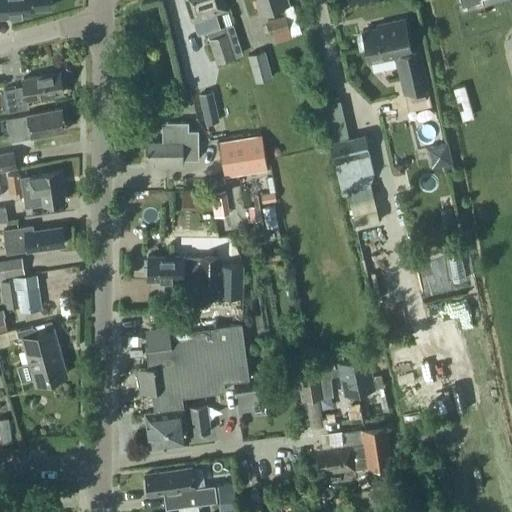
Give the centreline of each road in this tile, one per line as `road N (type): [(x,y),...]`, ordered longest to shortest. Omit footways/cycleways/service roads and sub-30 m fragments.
road 1 (tertiary): [(102,462),(102,18)]
road 2 (residential): [(102,462),(314,434)]
